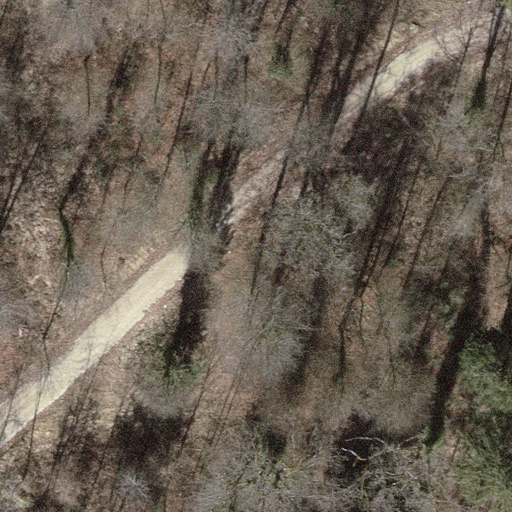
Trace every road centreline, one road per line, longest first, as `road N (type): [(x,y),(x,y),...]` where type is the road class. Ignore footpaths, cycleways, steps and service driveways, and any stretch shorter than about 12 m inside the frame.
road 1 (track): [(0,420),(283,157),(447,35),(511,5)]
road 2 (track): [(511,485),(413,438),(288,404),(51,377)]
road 3 (track): [(288,404),(231,338),(221,292),(223,211)]
